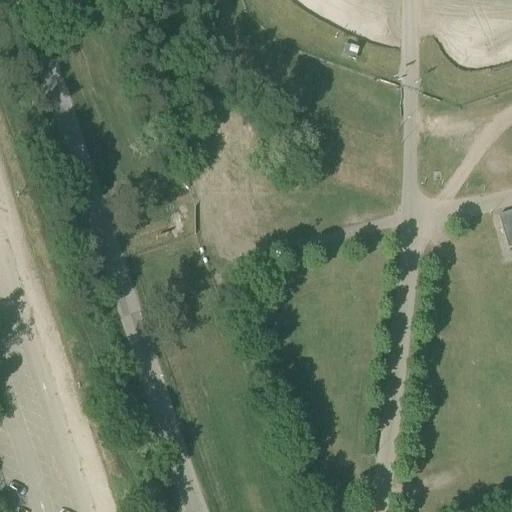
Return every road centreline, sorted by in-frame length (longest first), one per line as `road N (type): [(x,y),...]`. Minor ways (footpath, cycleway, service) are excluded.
road 1 (unclassified): [(192,511),(23,0)]
road 2 (track): [(409,225),(443,201),(481,144),(511,116)]
